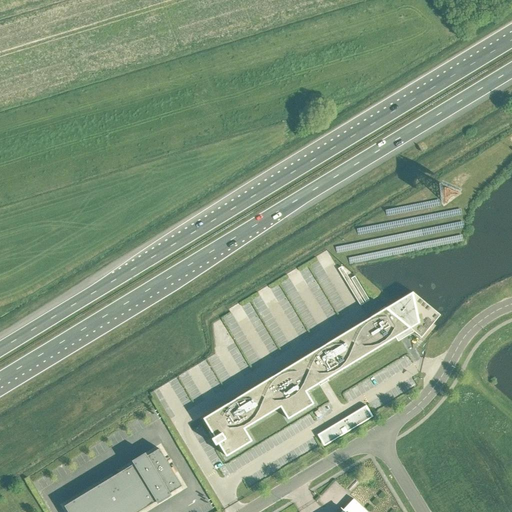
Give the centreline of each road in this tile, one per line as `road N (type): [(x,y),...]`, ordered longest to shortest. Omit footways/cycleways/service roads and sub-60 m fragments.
road 1 (motorway): [(0,380),(511,70)]
road 2 (motorway): [(511,40),(0,349)]
road 3 (residential): [(511,305),(470,330),(419,404),(375,434)]
road 4 (residential): [(375,434),(247,511)]
